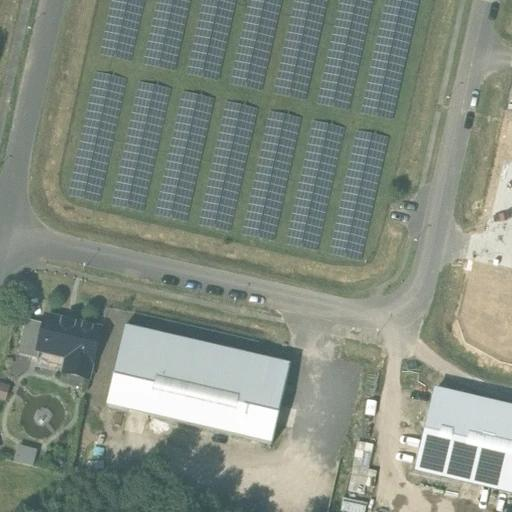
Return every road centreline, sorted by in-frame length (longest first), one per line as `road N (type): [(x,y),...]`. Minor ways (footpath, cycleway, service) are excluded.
road 1 (unclassified): [(486,0),(422,289),(405,305),(373,319),(0,236)]
road 2 (unclassified): [(0,216),(49,0)]
